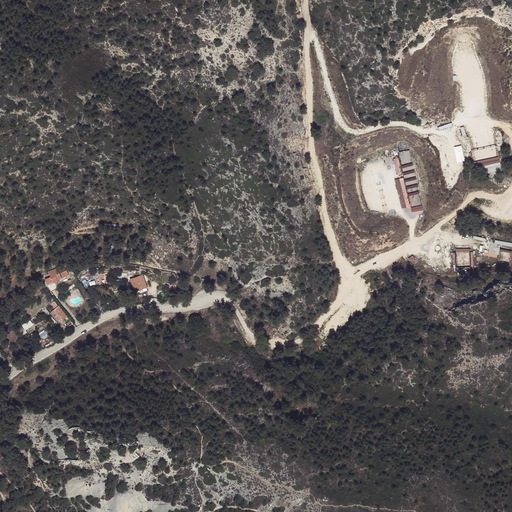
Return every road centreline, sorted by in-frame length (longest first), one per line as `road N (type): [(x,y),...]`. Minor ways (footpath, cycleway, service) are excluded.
road 1 (track): [(511,198),(477,195),(413,243),(364,267),(298,341),(262,346),(229,300)]
road 2 (track): [(346,285),(312,154),(305,0)]
road 3 (residential): [(0,381),(123,308),(229,300)]
